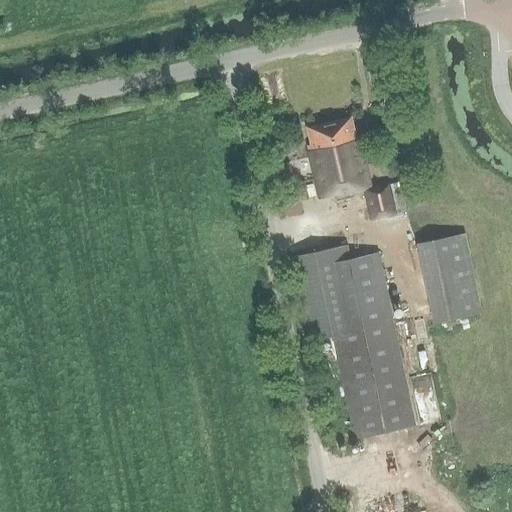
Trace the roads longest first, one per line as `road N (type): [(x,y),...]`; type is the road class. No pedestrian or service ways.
road 1 (unclassified): [(326,511),(231,60)]
road 2 (tertiary): [(231,60),(449,11),(511,10)]
road 3 (tertiary): [(0,114),(231,60)]
